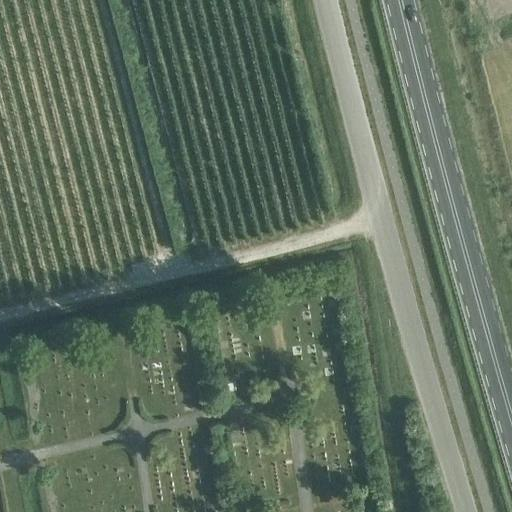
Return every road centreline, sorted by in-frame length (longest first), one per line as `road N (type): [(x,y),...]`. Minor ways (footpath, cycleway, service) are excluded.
road 1 (unclassified): [(326,0),(463,511)]
road 2 (primary): [(399,0),(511,423)]
road 3 (unknown): [(0,314),(330,239),(379,218)]
